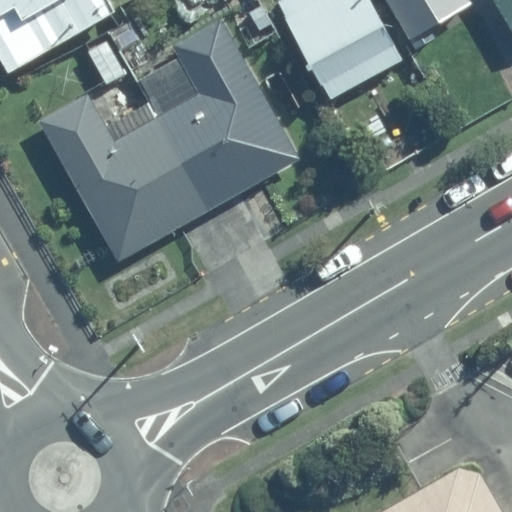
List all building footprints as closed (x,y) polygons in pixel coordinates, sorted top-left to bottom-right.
[(0,0),(0,55),(13,77),(126,11),(119,0),(0,0)] [(272,0),(271,1),(335,102),(410,54),(375,0),(272,0)] [(385,0),(419,54),(437,43),(433,36),(475,10),(468,0),(385,0)] [(511,0),(495,0),(511,25),(511,0)] [(89,99),(42,125),(120,267),(305,165),(220,12),(169,41),(201,97),(114,145),(89,99)] [(110,41),(87,52),(104,88),(127,77),(110,41)] [(477,511),(443,451),(336,511),(477,511)]
